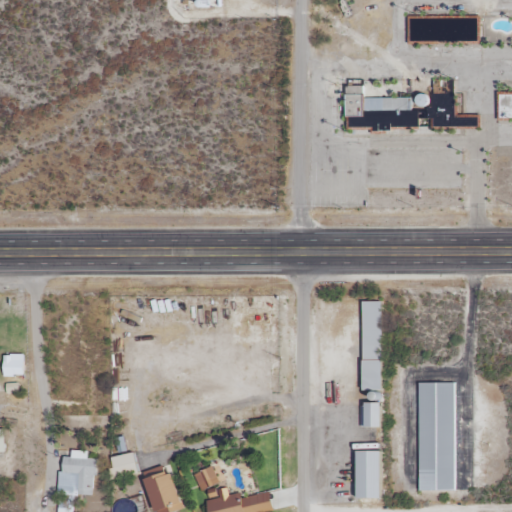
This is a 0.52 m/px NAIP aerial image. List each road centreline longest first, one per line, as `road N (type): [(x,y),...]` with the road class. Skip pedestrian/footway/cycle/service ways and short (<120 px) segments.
road 1 (trunk): [(511,251),(0,252)]
road 2 (residential): [(302,251),(304,511)]
road 3 (residential): [(304,0),(302,251)]
road 4 (residential): [(482,153),(458,146),(304,146)]
road 5 (residential): [(368,511),(511,507)]
